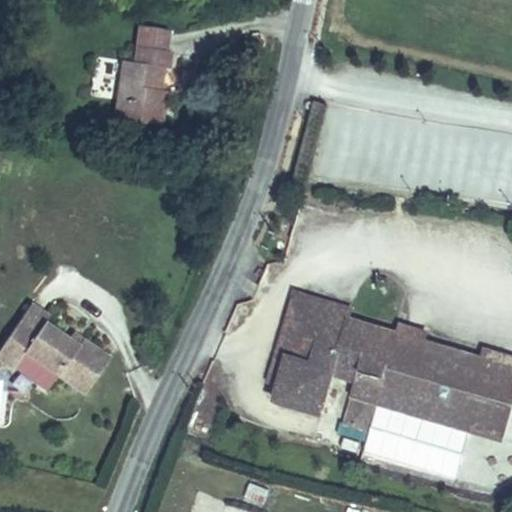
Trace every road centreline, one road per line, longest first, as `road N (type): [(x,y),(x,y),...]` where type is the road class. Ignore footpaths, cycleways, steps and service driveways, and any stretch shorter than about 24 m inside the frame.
road 1 (unclassified): [(124,511),(262,176),(303,0)]
road 2 (unknown): [(199,333),(251,331),(309,262),(341,250),(406,250),(511,272)]
